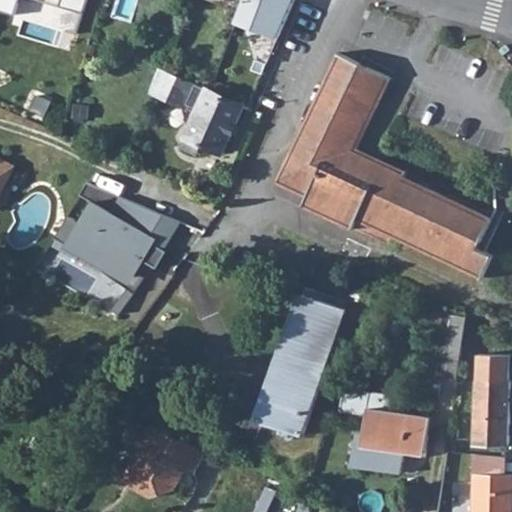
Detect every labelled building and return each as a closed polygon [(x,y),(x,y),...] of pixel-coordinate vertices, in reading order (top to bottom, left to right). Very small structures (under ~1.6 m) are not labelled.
[(306,202),(328,212),(356,226),(355,229),(376,239),(381,229),(483,278),(494,255),(479,247),(492,221),(383,168),(380,169),(359,158),(354,155),(390,78),(345,55),(285,180),(311,193),(306,202)] [(160,67),(152,90),(188,107),(189,104),(198,84),(160,67)] [(199,108),(186,136),(188,137),(202,143),(224,152),(245,104),(208,88),(198,84),(189,104),(199,108)] [(202,143),(188,137),(184,146),(198,151),(202,143)] [(0,160),(0,191),(13,168),(0,160)] [(178,220),(89,182),(82,193),(94,202),(82,223),(69,216),(56,236),(85,252),(87,247),(109,259),(105,270),(127,287),(112,310),(121,315),(157,265),(178,220)] [(305,295),(264,420),(307,433),(348,308),(305,295)] [(440,378),(457,382),(461,350),(467,315),(451,313),(440,378)] [(107,370),(103,377),(147,403),(151,396),(107,370)] [(477,378),(475,441),(508,442),(510,379),(477,378)] [(404,452),(423,455),(429,420),(390,413),(393,396),(344,388),(340,410),(367,415),(365,427),(358,466),(399,474),(404,452)] [(168,489),(169,489),(170,488),(174,488),(182,471),(189,474),(201,450),(194,446),(147,424),(138,443),(144,446),(136,461),(127,463),(123,471),(133,476),(129,485),(149,496),(156,483),(168,489)] [(352,465),(358,466),(365,427),(359,426),(352,465)] [(473,452),(471,511),(510,511),(511,474),(503,474),(502,455),(473,452)]
